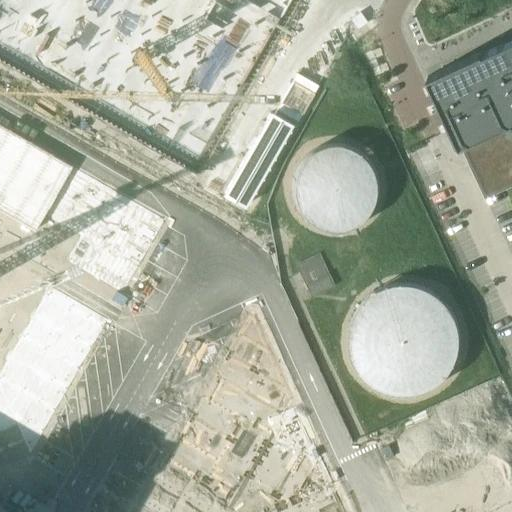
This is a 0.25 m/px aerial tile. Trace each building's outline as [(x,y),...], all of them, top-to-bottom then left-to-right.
[(0,0),(0,55),(197,169),(293,0),(0,0)] [(483,50),(428,76),(431,83),(435,91),(437,95),(441,103),(448,118),(451,126),(452,128),(461,146),(463,144),(511,121),(511,39),(504,43),(484,52),(483,50)] [(511,121),(463,144),(469,157),(488,201),(511,189),(511,121)] [(0,449),(1,453),(24,446),(27,451),(152,233),(152,232),(152,231),(152,230),(152,229),(152,228),(151,228),(150,227),(0,140),(0,449)] [(324,151),(317,153),(304,162),(294,178),(292,193),(294,208),(298,215),(308,226),(324,234),(339,236),(350,233),(363,225),(374,210),(378,195),(374,175),(366,163),(353,154),(339,150),(324,151)] [(319,251),(295,263),(311,296),(335,285),(319,251)] [(398,289),(380,294),(364,305),(352,323),(348,341),(352,365),(362,381),(378,393),(397,398),(410,398),(429,392),(444,381),(454,365),(458,344),(454,325),(446,309),(431,297),(417,291),(398,289)] [(252,312),(136,511),(343,511),(320,461),(273,434),(292,401),(252,312)]
